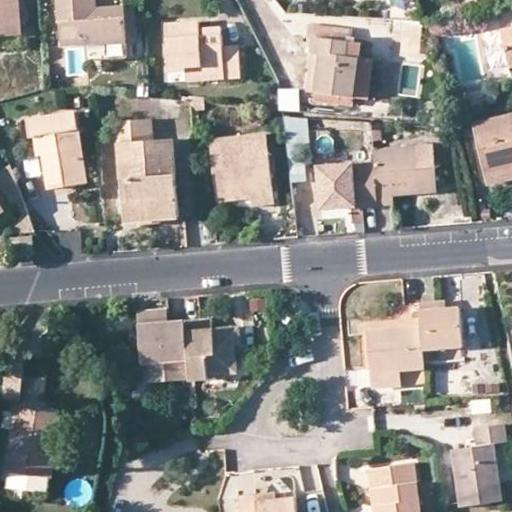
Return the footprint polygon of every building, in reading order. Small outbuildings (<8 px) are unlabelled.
[(0,0),(0,35),(22,34),(19,0),(0,0)] [(97,0),(60,0),(64,46),(138,40),(136,28),(129,28),(126,6),(98,8),(97,0)] [(170,70),(187,69),(204,68),(205,73),(227,71),(227,78),(242,77),(240,46),(225,47),(224,28),(201,30),(201,21),(166,24),(170,70)] [(317,24),(314,51),(320,52),(315,92),(354,97),(360,57),(362,41),(352,40),(354,28),(317,24)] [(511,26),(501,29),(510,69),(511,68),(511,26)] [(309,92),(315,92),(320,52),(314,51),(309,92)] [(374,60),(360,57),(354,97),(367,99),(374,60)] [(188,81),(227,78),(227,71),(205,73),(204,68),(187,69),(188,81)] [(191,105),(205,106),(205,99),(191,97),(191,105)] [(179,118),(180,103),(153,101),(151,114),(179,118)] [(302,112),(284,111),(286,127),(304,126),(302,112)] [(38,136),(41,157),(51,156),(53,172),(56,189),(90,184),(78,112),(29,120),(32,137),(38,136)] [(511,114),(474,124),(486,174),(511,167),(511,114)] [(384,139),(382,123),(372,124),(373,140),(384,139)] [(151,128),(117,130),(124,230),(179,225),(173,147),(153,149),(151,128)] [(266,135),(211,142),(219,201),(251,197),(252,208),(274,205),(266,135)] [(434,145),(374,150),(375,162),(379,206),(395,205),(394,195),(438,191),(434,145)] [(44,173),(53,172),(51,156),(41,157),(44,173)] [(375,162),(320,167),(324,211),(379,206),(375,162)] [(0,173),(16,216),(29,211),(11,165),(0,173)] [(488,185),(511,179),(511,167),(486,174),(488,185)] [(36,254),(33,236),(13,238),(14,256),(36,254)] [(448,302),(421,304),(423,328),(424,350),(465,348),(462,308),(449,309),(448,302)] [(139,310),(140,323),(169,321),(168,309),(139,310)] [(215,318),(203,319),(203,330),(215,329),(215,318)] [(203,319),(187,320),(191,379),(191,380),(209,379),(209,373),(238,371),(236,345),(242,345),(241,327),(215,329),(203,330),(203,319)] [(169,321),(140,323),(144,382),(191,379),(187,320),(169,321)] [(423,328),(368,331),(372,388),(402,387),(402,370),(426,369),(424,350),(423,328)] [(25,360),(9,357),(3,402),(18,404),(25,360)] [(497,381),(473,386),(475,398),(499,392),(497,381)] [(489,399),(471,404),(475,418),(493,413),(489,399)] [(58,420),(16,414),(8,474),(49,480),(58,420)] [(477,446),(454,449),(463,507),(503,500),(496,444),(509,442),(505,424),(476,428),(477,446)] [(369,469),(373,505),(378,505),(379,511),(422,511),(415,463),(369,469)] [(277,497),(258,499),(258,506),(278,505),(277,497)] [(298,511),(298,503),(278,505),(258,506),(258,499),(240,501),(241,511),(298,511)]
